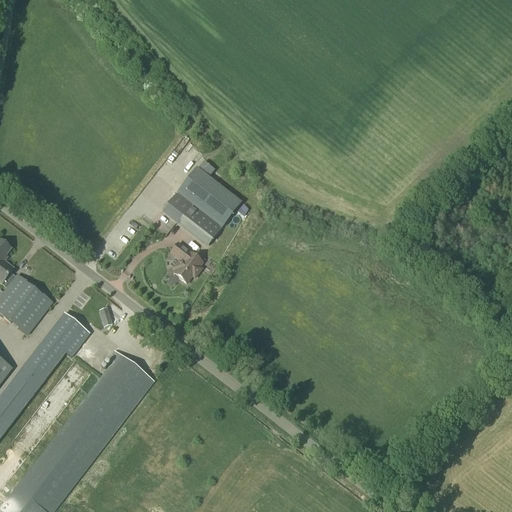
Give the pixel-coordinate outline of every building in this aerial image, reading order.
[(195,148),(184,141),(176,152),(186,160),(195,148)] [(172,180),(179,170),(173,166),(166,175),(172,180)] [(236,211),(192,177),(177,196),(221,230),(236,211)] [(208,247),(221,230),(177,196),(164,212),(208,247)] [(225,231),(232,237),(238,230),(231,224),(225,231)] [(0,243),(0,284),(7,290),(3,295),(0,292),(0,317),(27,338),(52,305),(16,277),(15,280),(9,276),(13,271),(4,263),(6,260),(5,258),(10,251),(0,243)] [(199,269),(202,265),(181,249),(174,258),(180,262),(174,270),(176,272),(173,276),(186,285),(192,278),(194,280),(201,271),(199,269)] [(110,322),(107,310),(99,313),(102,324),(110,322)] [(89,337),(63,316),(3,394),(2,393),(0,395),(0,442),(65,358),(70,362),(89,337)] [(0,511),(55,511),(154,384),(119,357),(0,511)] [(0,385),(11,372),(1,364),(0,363),(0,385)]
